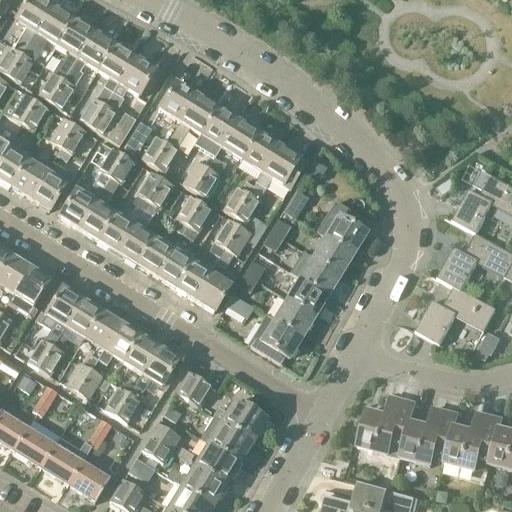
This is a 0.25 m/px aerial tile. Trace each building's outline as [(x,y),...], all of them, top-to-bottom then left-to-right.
[(25,31),(11,53),(21,59),(51,10),(35,0),(28,0),(13,25),(14,25),(25,31)] [(43,42),(54,49),(71,22),(51,10),(21,59),(32,65),(40,52),(38,51),(43,42)] [(51,76),(62,83),(75,62),(91,34),(83,29),(85,26),(73,19),(71,22),(54,49),(68,58),(63,65),(60,63),(51,76)] [(96,75),(113,47),(114,44),(103,37),(101,40),(91,34),(75,62),(62,83),(73,90),(81,76),(79,75),(83,67),(96,75)] [(108,82),(96,103),(104,108),(133,60),(113,47),(96,75),(108,82)] [(0,76),(7,81),(21,59),(11,53),(10,52),(0,68),(0,67),(0,76)] [(32,65),(21,59),(7,81),(18,88),(32,65)] [(153,72),(133,60),(104,108),(90,132),(119,149),(135,123),(124,116),(117,128),(110,124),(123,102),(121,101),(126,93),(136,100),(137,101),(154,72),(153,72)] [(51,76),(36,99),(48,106),(62,83),(51,76)] [(75,91),(73,90),(62,83),(48,106),(60,113),(75,91)] [(159,113),(178,125),(195,98),(176,86),(175,85),(158,113),(159,114),(159,113)] [(190,133),(199,138),(216,111),(218,108),(207,100),(204,104),(195,98),(178,125),(166,147),(152,170),(164,177),(178,154),(177,154),(190,133)] [(9,122),(21,129),(35,106),(24,99),(9,122)] [(79,125),(90,132),(104,108),(96,103),(93,102),(79,125)] [(46,113),(35,106),(21,129),(32,135),(46,113)] [(199,138),(219,151),(236,124),(216,111),(199,138)] [(48,146),(59,153),(73,130),(62,123),(48,146)] [(257,136),(236,124),(219,151),(240,164),(257,136)] [(151,133),(139,126),(123,152),(133,158),(138,150),(140,151),(151,133)] [(85,138),(73,130),(59,153),(56,159),(66,165),(71,158),(72,159),(85,138)] [(277,149),(257,136),(240,164),(260,176),(277,149)] [(0,139),(0,161),(10,146),(0,139)] [(141,163),(152,170),(166,147),(154,140),(141,163)] [(21,148),(12,142),(10,146),(0,161),(0,184),(9,190),(26,163),(16,157),(21,148)] [(304,166),(277,149),(260,176),(261,177),(255,185),(265,192),(271,183),(287,193),(286,193),(287,194),(305,166),(304,165),(304,166)] [(98,175),(101,177),(109,182),(123,159),(112,152),(98,175)] [(134,166),(123,159),(109,182),(120,189),(134,166)] [(213,161),(207,171),(192,195),(203,202),(224,168),(213,161)] [(9,190),(29,202),(45,175),(26,163),(9,190)] [(181,188),(192,195),(207,171),(196,164),(181,188)] [(325,171),(314,165),(313,164),(306,176),(318,184),(325,171)] [(64,186),(45,175),(29,202),(48,213),(47,214),(48,215),(65,186),(64,186)] [(150,176),(136,200),(147,207),(162,183),(150,176)] [(59,220),(78,232),(102,193),(109,182),(101,177),(86,200),(76,194),(76,193),(75,192),(58,221),(59,221),(59,220)] [(478,238),(494,207),(511,216),(511,191),(485,177),(477,193),(481,195),(478,200),(472,196),(455,226),(478,238)] [(449,179),(435,189),(441,198),(455,188),(449,179)] [(117,256),(136,268),(153,241),(142,235),(156,212),(159,214),(174,191),(162,183),(147,207),(117,256)] [(222,213),(233,220),(247,197),(252,189),(245,185),(240,193),(236,190),(222,213)] [(98,244),(114,217),(104,211),(111,198),(102,193),(78,232),(98,244)] [(242,232),(250,237),(258,242),(264,232),(248,222),(259,204),(247,197),(233,220),(245,227),(242,232)] [(124,223),(114,217),(98,244),(117,256),(147,207),(136,200),(132,206),(136,208),(131,215),(129,214),(124,223)] [(171,230),(182,237),(200,207),(189,200),(171,230)] [(316,235),(325,240),(352,257),(365,236),(362,234),(367,225),(334,205),(316,235)] [(211,214),(200,207),(182,237),(193,244),(211,214)] [(209,254),(220,261),(239,230),(227,223),(213,246),(213,247),(209,254)] [(276,223),(269,235),(282,243),(289,231),(276,223)] [(235,261),(250,237),(242,232),(239,230),(220,261),(216,268),(225,273),(233,259),(235,261)] [(275,255),(282,243),(269,235),(262,247),(275,255)] [(440,284),(456,293),(461,295),(477,266),(504,281),(511,266),(511,256),(478,238),(466,260),(456,255),(440,284)] [(339,278),(352,257),(325,240),(312,261),(339,278)] [(136,268),(155,280),(172,253),(153,241),(136,268)] [(0,276),(10,259),(0,253),(0,276)] [(191,265),(191,264),(172,253),(155,280),(175,291),(191,265)] [(29,271),(10,259),(0,276),(0,290),(13,298),(29,271)] [(175,291),(194,303),(211,277),(214,271),(194,259),(191,264),(191,265),(175,291)] [(312,261),(299,282),(326,299),(339,278),(312,261)] [(251,264),(244,277),(257,284),(264,272),(251,264)] [(29,271),(13,298),(7,307),(32,322),(38,313),(32,310),(49,282),(48,282),(48,283),(29,271)] [(229,288),(211,277),(194,303),(213,315),(212,316),(213,316),(231,288),(230,287),(229,288)] [(249,297),(257,284),(244,277),(237,289),(249,297)] [(314,320),(326,299),(299,282),(286,303),(314,320)] [(44,344),(52,350),(61,337),(65,330),(82,302),(63,290),(62,289),(45,317),(41,314),(36,324),(51,333),(44,344)] [(495,314),(461,295),(456,293),(445,312),(431,305),(414,336),(439,349),(454,320),(483,336),(495,314)] [(231,298),(224,309),(246,322),(252,311),(231,298)] [(65,330),(84,341),(101,313),(101,314),(82,302),(65,330)] [(301,341),(314,320),(286,303),(274,324),(301,341)] [(102,314),(101,313),(84,341),(103,353),(120,326),(101,314),(102,314)] [(0,345),(13,326),(0,318),(0,345)] [(301,341),(274,324),(265,319),(247,348),(279,368),(284,360),(288,362),(301,341)] [(112,359),(123,365),(140,338),(140,337),(139,337),(120,326),(103,353),(98,363),(106,368),(112,359)] [(67,349),(63,347),(67,341),(61,337),(57,343),(52,350),(63,356),(67,349)] [(159,349),(140,338),(123,365),(142,377),(159,349)] [(38,373),(52,350),(44,344),(41,343),(27,366),(38,373)] [(178,361),(159,349),(142,377),(133,392),(141,397),(150,382),(161,389),(162,390),(179,361),(178,361)] [(63,356),(52,350),(38,373),(50,380),(64,357),(63,356)] [(91,374),(98,363),(88,357),(81,367),(91,374)] [(0,358),(0,372),(14,381),(20,371),(0,358)] [(77,397),(91,374),(81,367),(79,367),(65,389),(77,397)] [(110,386),(91,374),(77,397),(89,404),(97,390),(105,394),(110,386)] [(175,398),(187,405),(200,383),(188,376),(175,398)] [(23,379),(18,389),(29,395),(35,386),(23,379)] [(198,412),(211,390),(200,383),(187,405),(198,412)] [(56,396),(46,389),(39,401),(44,404),(42,406),(48,410),(56,396)] [(118,390),(104,412),(104,413),(115,420),(129,397),(118,390)] [(133,392),(129,397),(115,420),(127,427),(141,405),(138,403),(141,397),(133,392)] [(355,450),(397,461),(412,405),(388,399),(383,418),(366,414),(366,413),(365,413),(355,450)] [(44,404),(39,401),(31,414),(41,420),(48,410),(42,406),(44,404)] [(218,412),(213,421),(252,445),(265,423),(235,404),(226,417),(218,412)] [(440,466),(441,466),(454,416),(431,410),(426,429),(409,424),(413,406),(412,405),(397,461),(428,469),(431,457),(442,460),(440,466)] [(456,417),(454,416),(441,466),(472,474),(475,462),(486,465),(485,469),(486,469),(500,419),(475,412),(470,431),(453,427),(456,417)] [(0,445),(13,454),(26,433),(0,417),(0,414),(0,415),(0,414),(0,445)] [(511,431),(499,428),(501,419),(500,419),(486,469),(511,476),(511,431)] [(251,447),(252,445),(213,421),(200,442),(208,447),(208,448),(239,467),(243,459),(246,461),(254,448),(251,447)] [(93,434),(99,437),(97,440),(102,443),(111,429),(100,423),(93,434)] [(157,427),(148,440),(170,454),(178,440),(157,427)] [(53,450),(26,433),(13,454),(12,456),(14,454),(40,471),(39,473),(53,450)] [(66,489),(66,490),(81,467),(91,450),(96,453),(102,443),(97,440),(99,437),(93,434),(86,447),(84,446),(73,463),(53,450),(39,473),(41,471),(67,487),(66,489)] [(161,467),(170,454),(148,440),(140,454),(161,467)] [(238,468),(239,467),(208,448),(195,469),(225,488),(230,481),(232,483),(241,469),(238,468)] [(126,476),(135,481),(143,467),(135,462),(126,476)] [(107,483),(81,467),(66,490),(67,490),(68,488),(94,504),(93,506),(94,507),(109,482),(108,481),(107,483)] [(165,481),(181,491),(212,510),(225,488),(195,469),(187,482),(171,472),(165,481)] [(108,505),(119,511),(120,511),(134,491),(122,483),(108,505)] [(412,511),(415,502),(359,487),(354,506),(327,500),(323,511),(412,511)] [(134,491),(120,511),(136,511),(138,510),(146,498),(134,491)] [(213,511),(211,511),(212,510),(181,491),(168,511),(213,511)] [(437,493),(435,504),(446,506),(448,495),(437,493)]
